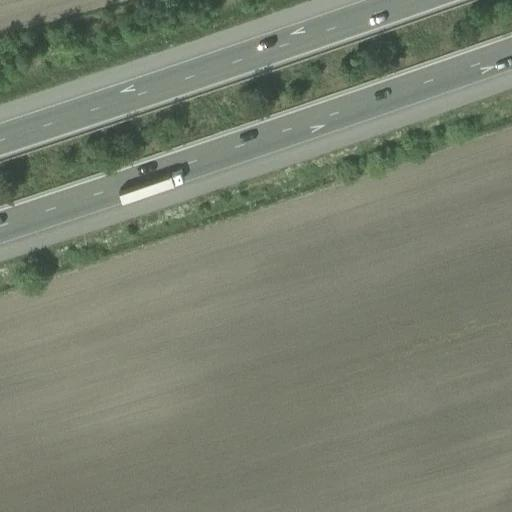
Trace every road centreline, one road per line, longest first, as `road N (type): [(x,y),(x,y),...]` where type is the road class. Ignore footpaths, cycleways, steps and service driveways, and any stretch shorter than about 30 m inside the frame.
road 1 (motorway): [(0,227),(511,52)]
road 2 (motorway): [(406,0),(0,138)]
